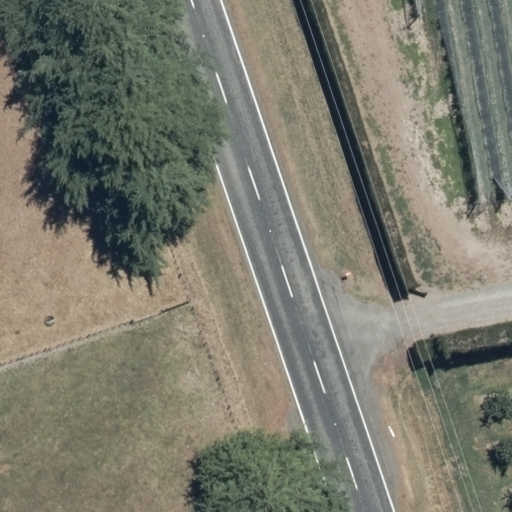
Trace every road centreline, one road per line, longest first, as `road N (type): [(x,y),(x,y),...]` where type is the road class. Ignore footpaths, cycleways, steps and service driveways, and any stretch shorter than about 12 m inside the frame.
road 1 (secondary): [(364,511),(178,0)]
road 2 (track): [(303,334),(511,296)]
